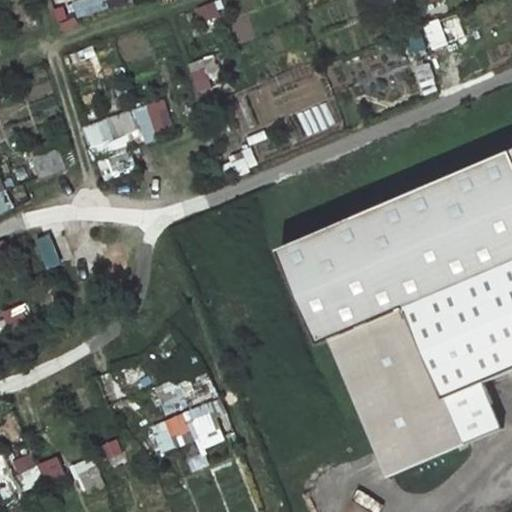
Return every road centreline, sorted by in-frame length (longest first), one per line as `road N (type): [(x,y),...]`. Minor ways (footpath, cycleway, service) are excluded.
road 1 (track): [(178,208),(149,238),(129,316),(0,389)]
road 2 (track): [(0,229),(76,200),(201,203)]
